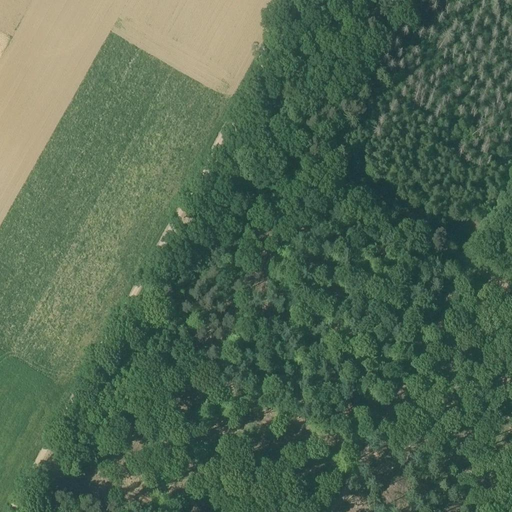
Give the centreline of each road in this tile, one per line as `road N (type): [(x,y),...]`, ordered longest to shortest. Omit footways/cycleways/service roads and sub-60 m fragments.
road 1 (track): [(10,511),(229,124)]
road 2 (track): [(511,288),(229,124)]
road 3 (track): [(229,124),(300,0)]
